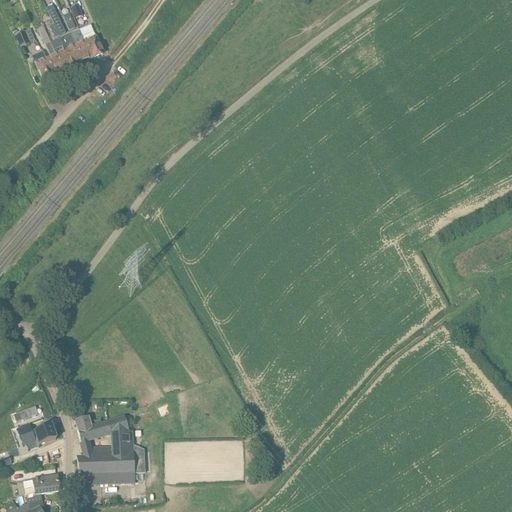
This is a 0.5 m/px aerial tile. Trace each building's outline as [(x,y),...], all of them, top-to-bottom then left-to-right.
[(76,20),(82,17),(77,6),(71,8),(76,20)] [(47,12),(53,26),(60,23),(54,10),(47,12)] [(68,32),(75,30),(68,15),(62,18),(68,32)] [(54,39),(58,37),(53,26),(49,28),(54,39)] [(50,44),(42,27),(37,30),(44,46),(50,44)] [(84,44),(84,42),(82,38),(79,31),(70,35),(75,47),(82,63),(91,59),(91,60),(84,44)] [(29,45),(23,33),(15,36),(20,48),(29,45)] [(82,63),(75,47),(70,35),(60,40),(65,52),(72,68),(77,66),(76,66),(82,63)] [(84,44),(91,60),(103,55),(95,37),(84,42),(84,44)] [(68,70),(72,68),(65,52),(60,40),(50,44),(55,56),(62,72),(68,70)] [(50,58),(46,60),(53,77),(54,77),(53,76),(62,72),(55,56),(50,44),(44,46),(45,47),(46,47),(50,58)] [(53,77),(46,60),(46,59),(34,64),(42,82),(53,77)] [(157,405),(162,418),(174,414),(168,401),(157,405)] [(16,424),(37,417),(35,408),(13,416),(16,424)] [(160,413),(146,416),(144,410),(132,413),(135,427),(162,421),(160,413)] [(74,422),(77,433),(101,426),(99,421),(89,425),(87,419),(74,422)] [(112,435),(113,454),(131,453),(131,447),(128,447),(127,432),(123,420),(109,424),(112,435)] [(80,445),(110,436),(112,435),(109,424),(101,426),(77,433),(80,445)] [(56,441),(51,427),(21,436),(22,437),(11,440),(15,450),(25,447),(33,445),(34,448),(39,446),(56,441)] [(108,449),(90,449),(82,451),(84,458),(108,458),(108,449)] [(84,461),(76,462),(79,477),(132,476),(131,453),(113,454),(112,454),(112,458),(108,458),(84,458),(84,461)] [(10,459),(0,463),(3,469),(12,465),(10,459)] [(39,508),(40,509),(42,508),(41,502),(40,496),(59,493),(56,478),(23,484),(25,496),(35,495),(35,499),(26,502),(27,506),(29,511),(39,508)]
